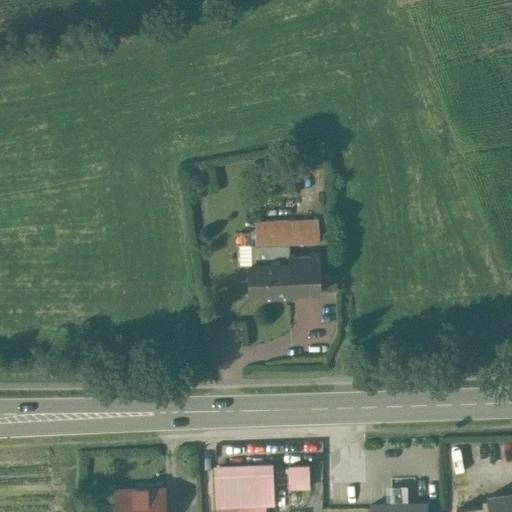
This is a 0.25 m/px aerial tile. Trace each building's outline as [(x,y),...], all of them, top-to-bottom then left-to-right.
[(286,253),(287,264),(287,293),(318,293),(318,252),(286,253)] [(287,264),(249,264),(250,294),(287,293),(287,264)] [(308,464),(288,465),(288,487),(308,487),(308,464)] [(272,472),(213,474),(215,511),(265,511),(265,505),(273,504),(272,472)] [(163,511),(163,489),(116,490),(117,511),(163,511)] [(511,511),(511,492),(487,495),(487,498),(481,499),(482,505),(456,508),(456,511),(511,511)] [(425,511),(426,503),(370,505),(369,511),(425,511)]
